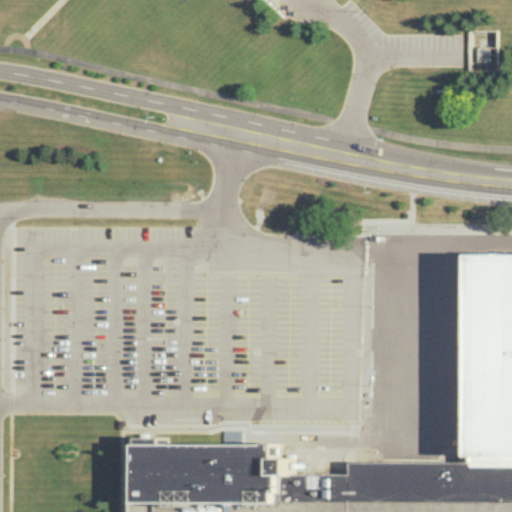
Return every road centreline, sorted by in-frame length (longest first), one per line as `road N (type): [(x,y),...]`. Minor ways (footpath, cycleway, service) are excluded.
road 1 (tertiary): [(234,137),(511,186)]
road 2 (tertiary): [(234,137),(166,106),(0,71)]
road 3 (tertiary): [(0,102),(171,134),(234,137)]
